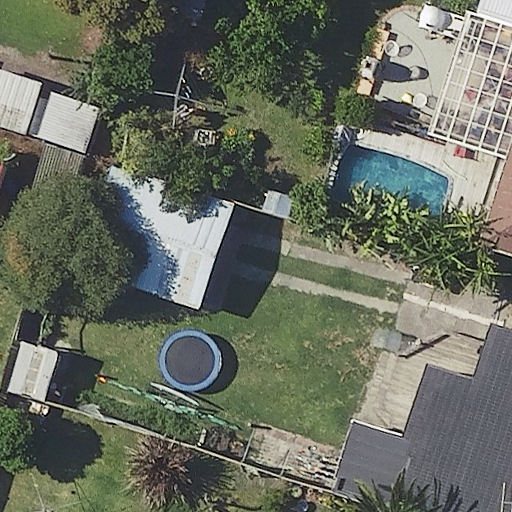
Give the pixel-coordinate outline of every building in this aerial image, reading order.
[(0,58),(0,127),(102,168),(126,107),(0,58)] [(464,166),(366,131),(342,198),(440,233),(464,166)] [(75,183),(0,154),(0,286),(31,299),(75,183)] [(259,220),(142,181),(108,284),(225,323),(259,220)] [(511,511),(511,332),(409,300),(370,425),(365,441),(304,422),(283,488),(358,511),(381,511),(386,498),(431,511),(511,511)]
